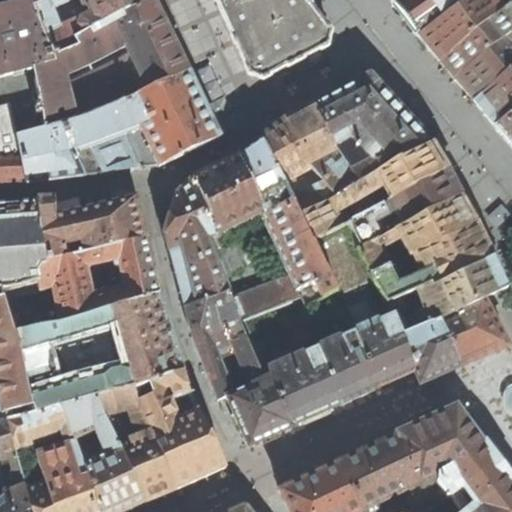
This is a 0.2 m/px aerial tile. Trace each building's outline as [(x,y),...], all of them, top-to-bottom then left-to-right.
[(152,0),(48,0),(34,7),(46,35),(58,30),(67,51),(80,45),(77,36),(94,27),(153,1),(152,0)] [(245,63),(250,75),(253,76),(256,77),(262,79),(271,74),(276,71),(279,70),(286,66),(293,63),(305,56),(313,52),(328,45),(329,34),(328,32),(316,15),(308,5),(304,0),(215,0),(235,43),(236,45),(245,63)] [(436,21),(418,0),(400,0),(394,5),(405,19),(417,35),(436,21)] [(470,0),(418,0),(436,21),(470,0)] [(470,0),(436,21),(457,49),(503,9),(497,0),(470,0)] [(32,71),(44,129),(72,122),(61,79),(130,48),(152,92),(188,75),(167,31),(153,1),(94,27),(77,36),(80,45),(67,51),(58,30),(46,35),(56,65),(32,71)] [(511,1),(503,9),(457,49),(472,67),(511,34),(511,1)] [(17,137),(44,129),(32,71),(56,65),(46,35),(34,7),(0,15),(0,124),(13,121),(17,137)] [(440,63),(457,49),(436,21),(417,35),(427,48),(440,63)] [(511,34),(472,67),(490,90),(511,71),(511,34)] [(61,79),(72,122),(152,92),(130,48),(61,79)] [(457,49),(440,63),(447,71),(455,80),(472,67),(457,49)] [(472,67),(455,80),(464,90),(475,103),(490,90),(472,67)] [(511,71),(490,90),(511,112),(511,71)] [(202,103),(188,75),(152,92),(72,122),(44,129),(17,137),(26,183),(158,167),(219,138),(202,103)] [(350,173),(359,184),(430,145),(401,114),(369,79),(346,91),(312,108),(332,150),(351,140),(372,162),(350,173)] [(511,112),(490,90),(475,103),(486,116),(495,127),(511,113),(511,112)] [(312,108),(286,122),(299,147),(309,168),(333,155),(332,150),(312,108)] [(511,113),(495,127),(508,143),(511,147),(511,113)] [(0,183),(3,183),(26,183),(17,137),(13,121),(0,124),(0,183)] [(261,140),(282,182),(294,176),(309,168),(299,147),(286,122),(272,133),(261,140)] [(250,148),(238,156),(256,195),(282,182),(261,140),(250,148)] [(440,160),(430,145),(359,184),(321,205),(299,217),(312,243),(340,229),(334,213),(346,207),(353,221),(447,173),(440,160)] [(321,205),(359,184),(350,173),(333,155),(309,168),(322,183),(311,188),(321,205)] [(263,213),(256,195),(238,156),(193,180),(218,236),(260,215),(263,213)] [(452,184),(447,173),(353,221),(347,225),(359,251),(374,242),(396,230),(460,198),(452,184)] [(294,176),(282,182),(299,217),(321,205),(311,188),(302,193),(294,176)] [(218,236),(193,180),(176,196),(164,227),(164,237),(167,246),(185,307),(229,293),(213,252),(223,248),(218,236)] [(289,279),(298,299),(302,309),(335,292),(312,243),(299,217),(282,182),(256,195),(263,213),(260,215),(289,279)] [(468,213),(460,198),(396,230),(402,242),(409,256),(411,255),(476,226),(468,213)] [(54,203),(36,203),(47,263),(74,256),(72,249),(78,248),(80,254),(147,242),(142,224),(136,200),(99,208),(54,219),(54,203)] [(0,290),(3,290),(19,288),(40,283),(38,274),(40,268),(48,266),(47,263),(36,203),(0,205),(0,290)] [(337,297),(365,285),(373,281),(370,275),(359,251),(347,225),(340,229),(312,243),(335,292),(337,297)] [(481,237),(476,226),(411,255),(420,274),(396,286),(389,269),(399,264),(398,261),(370,275),(373,281),(386,303),(403,296),(413,292),(415,292),(491,257),(481,237)] [(390,248),(392,247),(402,242),(396,230),(374,242),(379,251),(388,246),(390,248)] [(52,325),(108,309),(159,294),(154,275),(147,242),(80,254),(74,256),(47,263),(48,266),(40,268),(38,274),(40,283),(19,288),(3,290),(8,317),(17,334),(35,328),(52,325)] [(359,251),(370,275),(398,261),(392,247),(390,248),(388,246),(379,251),(374,242),(359,251)] [(420,303),(429,326),(438,322),(483,299),(507,289),(499,273),(491,257),(415,292),(420,303)] [(239,323),(298,299),(289,279),(231,301),(239,323)] [(380,321),(365,285),(337,297),(352,333),(380,321)] [(0,290),(0,423),(6,422),(35,416),(17,334),(8,317),(3,290),(0,290)] [(189,321),(195,344),(241,328),(239,323),(231,301),(229,293),(185,307),(189,321)] [(108,309),(134,390),(181,371),(174,345),(164,312),(159,294),(108,309)] [(401,338),(429,326),(420,303),(409,308),(403,296),(386,303),(392,317),(401,338)] [(497,326),(483,299),(438,322),(460,367),(484,358),(508,347),(497,326)] [(99,398),(134,390),(108,309),(52,325),(35,328),(17,334),(35,416),(99,398)] [(380,321),(352,333),(376,389),(393,381),(415,371),(401,338),(392,317),(380,321)] [(429,326),(401,338),(415,371),(420,383),(445,373),(460,367),(438,322),(429,326)] [(225,398),(227,399),(270,379),(267,371),(261,374),(241,328),(195,344),(205,369),(217,401),(225,398)] [(355,398),(376,389),(352,333),(315,350),(340,405),(355,398)] [(313,417),(340,405),(315,350),(267,371),(270,379),(291,426),(313,417)] [(190,394),(181,371),(134,390),(174,492),(191,484),(225,469),(221,460),(201,418),(190,394)] [(227,399),(248,447),(268,437),(284,430),(284,429),(291,426),(270,379),(227,399)] [(174,492),(134,390),(99,398),(144,504),(158,498),(174,492)] [(128,511),(144,504),(99,398),(62,409),(74,442),(96,433),(105,455),(81,465),(98,511),(128,511)] [(6,422),(15,455),(60,436),(63,446),(74,442),(62,409),(35,416),(6,422)] [(381,459),(464,420),(459,413),(457,415),(454,411),(450,412),(449,411),(441,415),(441,416),(437,418),(437,417),(428,421),(429,422),(425,424),(424,422),(416,426),(416,428),(413,430),(412,428),(403,432),(404,434),(399,436),(399,437),(396,439),(395,437),(381,443),(382,445),(377,447),(376,445),(362,452),(363,454),(358,456),(357,454),(321,471),(322,473),(318,475),(317,473),(303,480),(303,482),(299,484),(298,482),(284,489),(284,490),(283,491),(284,493),(280,495),(284,503),(287,502),(287,504),(308,494),(345,477),(381,459)] [(381,459),(345,477),(361,511),(363,511),(437,478),(439,476),(465,459),(483,445),(474,433),(464,420),(381,459)] [(31,511),(25,487),(15,455),(6,422),(0,423),(0,477),(3,488),(11,511),(31,511)] [(43,482),(25,487),(31,511),(98,511),(81,465),(74,442),(63,446),(35,456),(43,482)] [(511,511),(511,481),(484,445),(483,445),(465,459),(439,476),(437,478),(438,484),(448,498),(450,496),(460,511),(511,511)] [(0,511),(11,511),(3,488),(0,477),(0,511)] [(288,511),(361,511),(345,477),(308,494),(287,504),(285,504),(288,511)]
